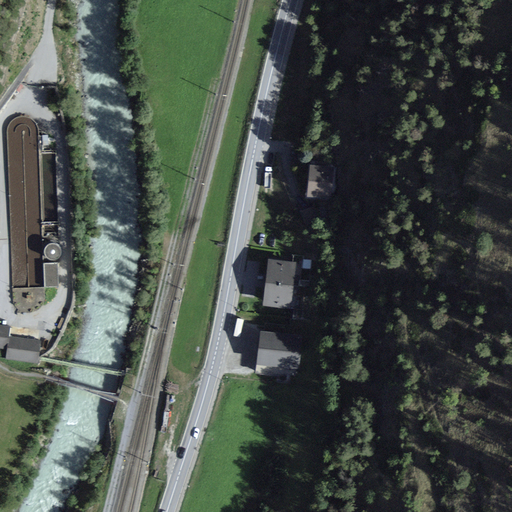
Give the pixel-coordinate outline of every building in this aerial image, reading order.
[(340,163),(308,159),(304,194),(335,198),(340,163)] [(44,279),(44,284),(58,284),(58,259),(24,259),(24,278),(44,279)] [(295,262),(268,259),(263,304),(290,307),(295,262)] [(14,320),(0,318),(0,319),(0,331),(13,332),(14,320)] [(43,333),(16,328),(13,343),(40,348),(43,333)] [(302,334),(260,329),(256,362),(298,367),(302,334)]
